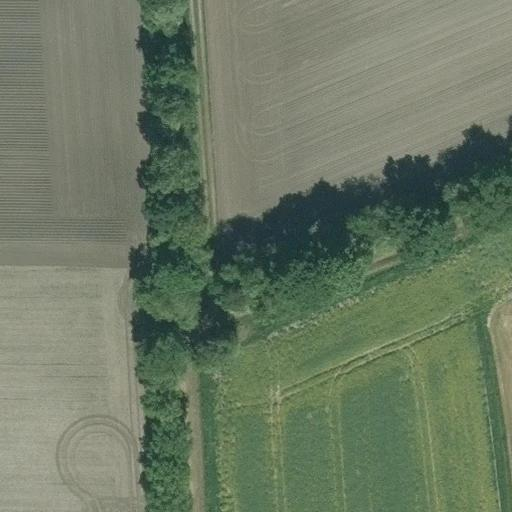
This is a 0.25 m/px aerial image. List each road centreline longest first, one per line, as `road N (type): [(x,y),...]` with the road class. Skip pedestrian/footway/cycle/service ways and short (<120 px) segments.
road 1 (track): [(511,199),(173,332),(185,511)]
road 2 (track): [(187,0),(203,320)]
